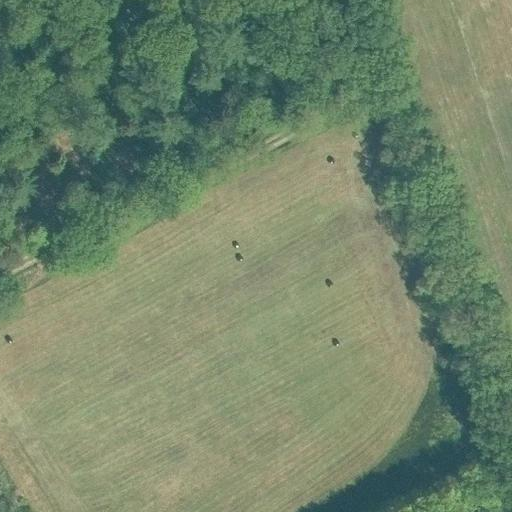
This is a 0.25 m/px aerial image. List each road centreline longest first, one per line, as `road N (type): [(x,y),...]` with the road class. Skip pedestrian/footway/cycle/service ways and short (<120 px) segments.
road 1 (track): [(511,483),(340,0)]
road 2 (track): [(0,276),(370,86)]
